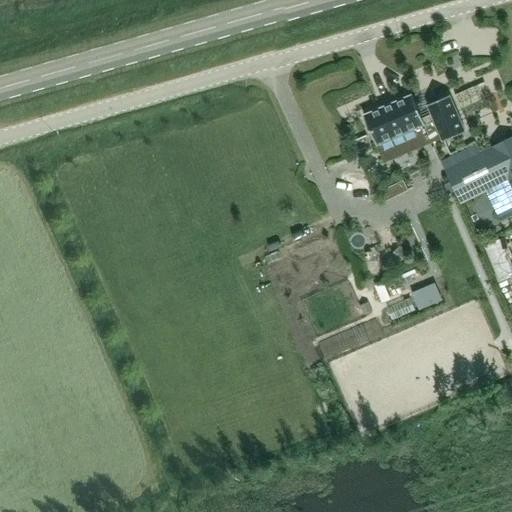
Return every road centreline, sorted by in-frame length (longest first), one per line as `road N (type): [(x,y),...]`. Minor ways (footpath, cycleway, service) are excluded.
road 1 (unclassified): [(0,139),(484,0)]
road 2 (secondary): [(0,86),(306,0)]
